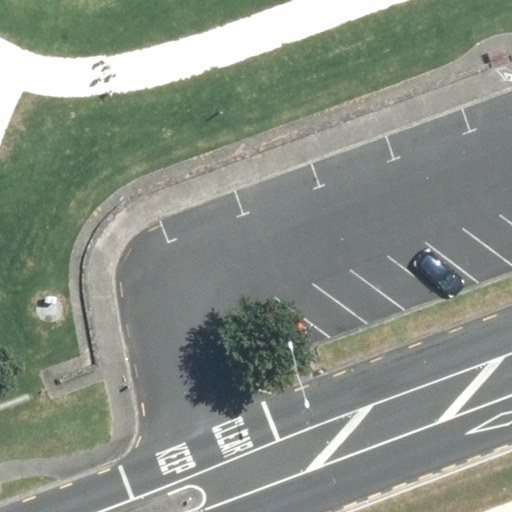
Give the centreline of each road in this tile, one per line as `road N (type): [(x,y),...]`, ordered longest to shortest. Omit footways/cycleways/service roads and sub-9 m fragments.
road 1 (secondary): [(249,484),(511,388)]
road 2 (secondary): [(50,511),(163,470),(249,484)]
